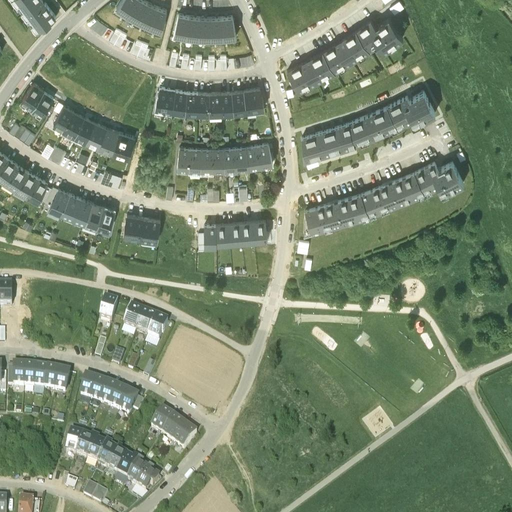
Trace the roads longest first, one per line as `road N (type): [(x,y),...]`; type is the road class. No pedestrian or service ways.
road 1 (residential): [(0,128),(65,173),(125,196),(181,207),(286,202)]
road 2 (track): [(285,511),(465,380),(511,359)]
road 3 (residential): [(0,275),(121,292),(257,356)]
road 4 (residential): [(0,351),(118,371),(224,426)]
road 5 (residential): [(73,18),(98,42),(149,66),(214,76),(270,66)]
road 6 (residential): [(286,202),(277,287),(257,356)]
road 7 (residential): [(270,66),(287,152),(286,202)]
